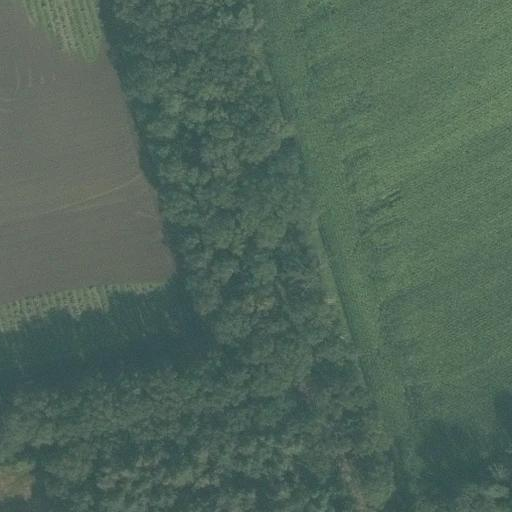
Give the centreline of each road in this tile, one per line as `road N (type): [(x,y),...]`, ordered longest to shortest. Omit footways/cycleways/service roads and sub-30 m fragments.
road 1 (track): [(356,511),(329,466),(209,54),(170,0)]
road 2 (track): [(305,381),(0,452)]
